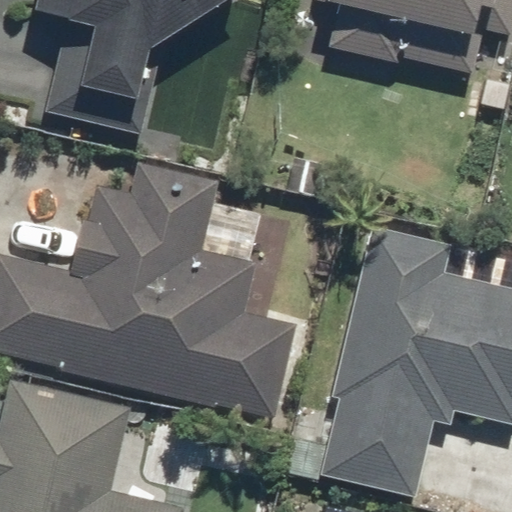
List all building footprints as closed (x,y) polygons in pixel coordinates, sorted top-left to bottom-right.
[(20,0),(15,27),(52,35),(35,119),(140,140),(160,42),(226,0),(20,0)] [(511,0),(301,0),(296,25),(323,30),(318,53),(496,89),(511,9),(511,0)] [(0,261),(0,363),(267,425),(290,329),(238,317),(249,268),(194,255),(210,187),(128,168),(121,199),(86,191),(77,228),(69,225),(57,274),(0,261)] [(442,249),(360,230),(319,405),(326,407),(309,480),(406,503),(424,427),(444,432),(447,418),(506,432),(510,418),(511,418),(511,295),(435,278),(442,249)] [(0,511),(180,511),(104,495),(122,414),(0,386),(0,511)]
